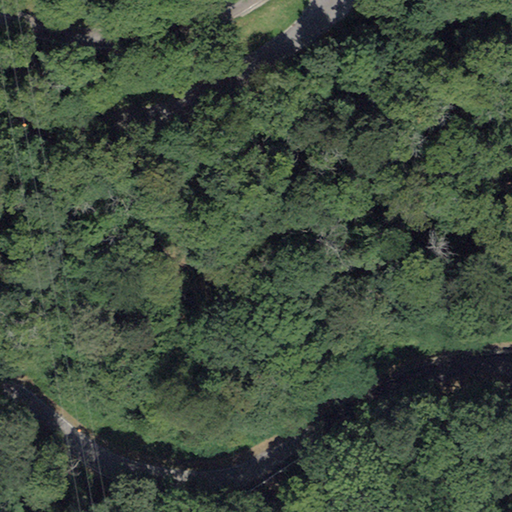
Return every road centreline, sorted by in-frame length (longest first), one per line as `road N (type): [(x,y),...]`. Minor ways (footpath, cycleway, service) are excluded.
road 1 (tertiary): [(0,394),(127,472),(201,484),(253,474),(402,386),(511,365)]
road 2 (tertiary): [(333,0),(271,56),(196,104),(83,128),(0,125)]
road 3 (tertiary): [(0,14),(57,34),(140,38),(196,25),(245,0)]
